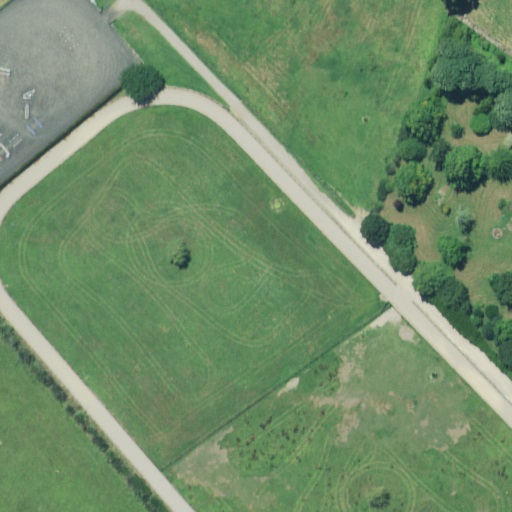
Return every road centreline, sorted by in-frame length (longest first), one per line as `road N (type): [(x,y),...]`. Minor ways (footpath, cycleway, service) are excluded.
road 1 (unknown): [(511,414),(218,110),(150,96),(113,110),(0,205)]
road 2 (unknown): [(105,19),(123,5),(146,9),(511,390)]
road 3 (unknown): [(0,294),(186,511)]
